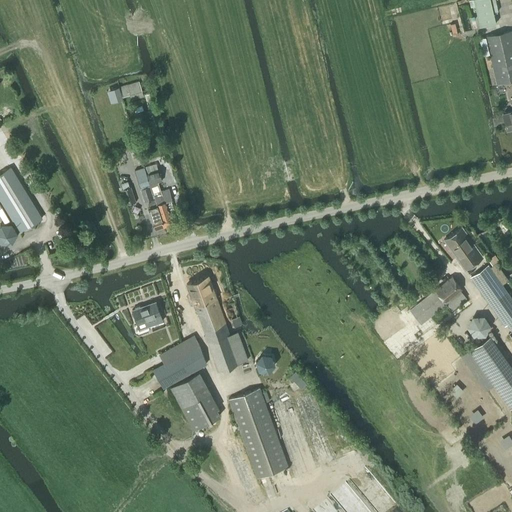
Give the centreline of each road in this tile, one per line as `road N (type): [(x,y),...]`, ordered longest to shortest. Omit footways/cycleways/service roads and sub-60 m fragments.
road 1 (unclassified): [(0,290),(511,171)]
road 2 (track): [(30,37),(73,120),(125,261)]
